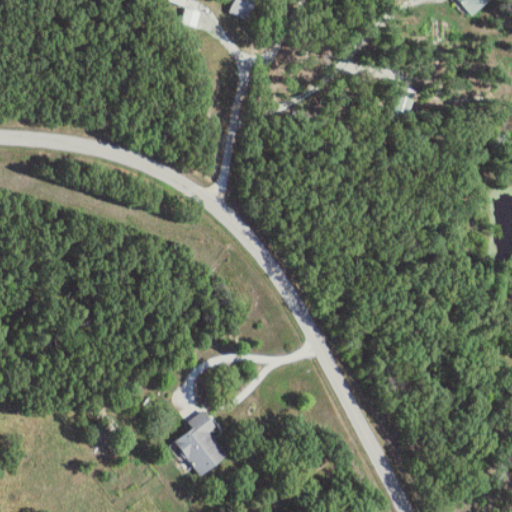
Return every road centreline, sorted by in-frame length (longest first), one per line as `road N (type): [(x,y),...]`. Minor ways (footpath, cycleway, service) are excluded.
road 1 (tertiary): [(407,511),(283,284),(239,229),(181,181),(122,154),(0,138)]
road 2 (residential): [(215,207),(251,40),(297,0)]
